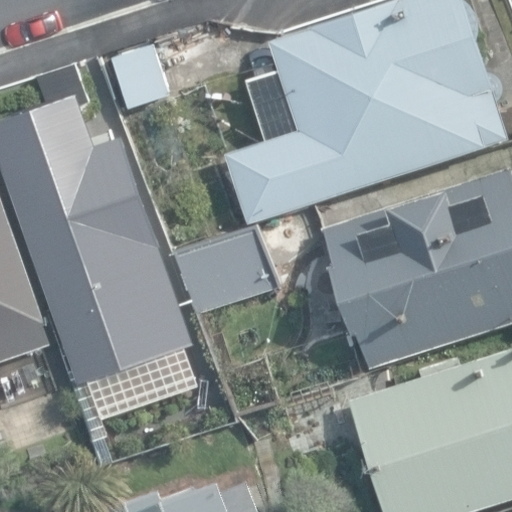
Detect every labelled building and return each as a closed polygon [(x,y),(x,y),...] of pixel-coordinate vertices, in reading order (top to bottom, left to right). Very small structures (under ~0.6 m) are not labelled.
[(511,132),(468,0),(377,0),(264,35),(290,117),(222,142),(247,218),(511,132)] [(164,92),(145,43),(105,55),(124,105),(164,92)] [(177,324),(102,88),(0,119),(0,151),(66,359),(177,324)] [(511,313),(511,161),(323,224),(369,361),(511,313)] [(0,361),(49,346),(0,190),(0,361)] [(275,284),(256,227),(183,252),(202,308),(275,284)] [(437,511),(511,490),(511,346),(337,397),(370,511),(437,511)] [(29,364),(0,375),(0,447),(3,456),(57,435),(29,364)] [(269,511),(249,458),(108,511),(269,511)]
